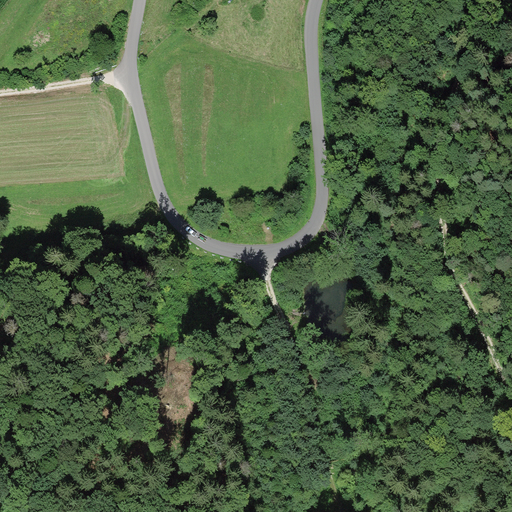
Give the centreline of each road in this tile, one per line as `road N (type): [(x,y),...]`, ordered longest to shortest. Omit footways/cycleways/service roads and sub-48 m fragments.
road 1 (residential): [(317,0),(314,206),(300,235),(252,262),(207,255),(154,182),(128,76),(137,0)]
road 2 (track): [(495,0),(452,92),(438,185),(446,266),(511,393)]
road 3 (track): [(252,262),(288,342),(326,462),(358,511)]
road 4 (track): [(213,0),(128,76),(0,93)]
road 5 (track): [(0,244),(142,223),(164,204)]
